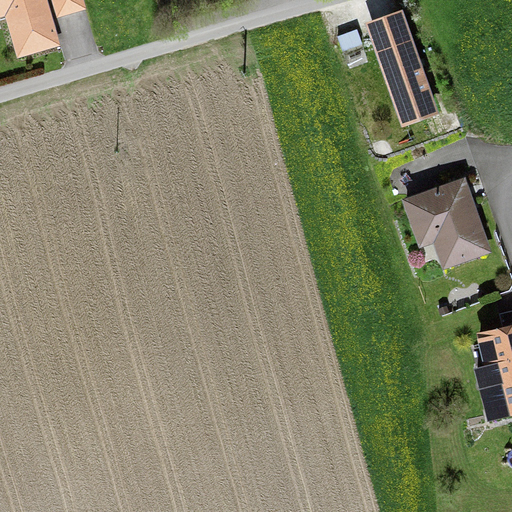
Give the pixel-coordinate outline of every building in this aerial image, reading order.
[(48,0),(0,0),(0,14),(5,13),(17,56),(61,43),(48,0)] [(52,0),(57,15),(86,7),(84,0),(52,0)] [(439,110),(402,6),(365,19),(402,124),(439,110)] [(337,34),(342,49),(361,43),(357,29),(337,34)] [(465,173),(402,195),(419,245),(433,240),(442,267),(492,250),(465,173)] [(450,311),(447,304),(438,307),(440,315),(450,311)] [(511,307),(499,311),(501,322),(476,329),(484,361),(474,363),(487,418),(511,411),(511,307)]
